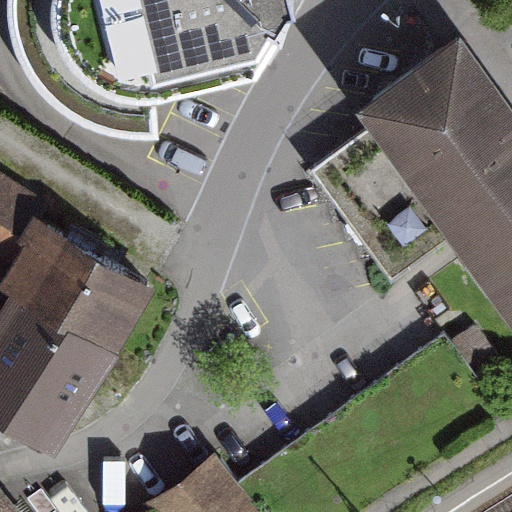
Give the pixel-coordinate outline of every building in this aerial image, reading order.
[(10,0),(9,21),(17,51),(30,80),(51,105),(80,124),(116,138),(160,140),(158,105),(260,82),(298,20),(294,0),(10,0)] [(511,101),(463,36),(357,114),(370,131),(315,171),(395,279),(450,238),(511,321),(511,101)] [(0,420),(57,453),(158,290),(40,220),(51,200),(0,169),(0,226),(27,245),(12,268),(0,286),(0,420)] [(0,226),(0,260),(12,268),(27,245),(0,226)] [(441,348),(245,477),(268,511),(298,511),(419,433),(418,432),(472,396),(441,348)] [(149,511),(257,511),(238,485),(218,455),(145,506),(149,511)] [(22,511),(4,488),(0,490),(0,511),(22,511)]
